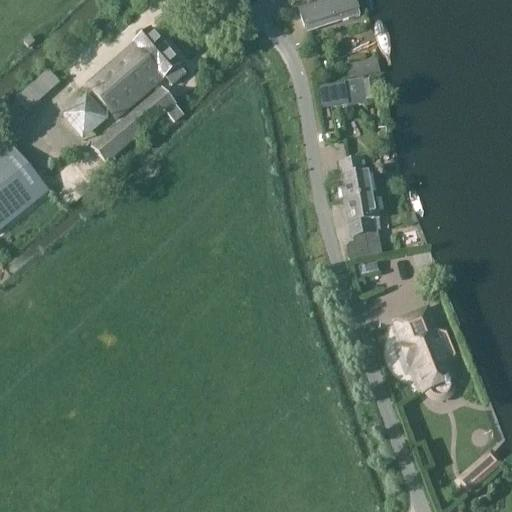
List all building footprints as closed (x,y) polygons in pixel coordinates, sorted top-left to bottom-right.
[(304,29),(305,29),(358,13),(354,0),(342,0),(299,13),(304,29)] [(179,68),(150,34),(135,48),(136,49),(163,81),(170,89),(184,77),(177,69),(179,68)] [(33,47),(29,41),(24,46),(28,51),(33,47)] [(163,81),(136,49),(88,89),(116,121),(163,81)] [(377,62),(347,68),(349,81),(380,75),(377,62)] [(376,82),(362,85),(365,103),(379,101),(376,82)] [(160,92),(94,148),(109,165),(175,108),(160,92)] [(109,123),(86,97),(61,119),(84,145),(109,123)] [(61,209),(11,148),(0,156),(0,249),(5,255),(61,209)] [(363,162),(338,167),(341,180),(339,180),(348,227),(349,227),(351,239),(351,241),(347,243),(344,249),(347,262),(381,255),(375,230),(370,231),(369,222),(379,220),(371,176),(366,177),(363,162)] [(430,325),(426,313),(395,325),(404,349),(401,350),(409,368),(413,366),(425,396),(431,402),(437,405),(445,404),(451,399),(454,393),(454,384),(437,341),(440,337),(435,326),(430,325)] [(489,452),(452,485),(465,500),(503,466),(489,452)]
